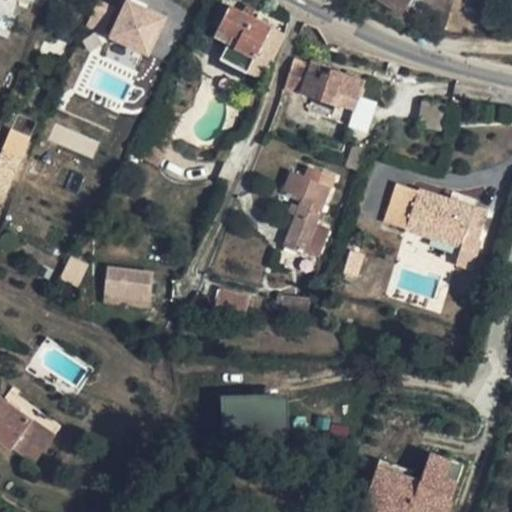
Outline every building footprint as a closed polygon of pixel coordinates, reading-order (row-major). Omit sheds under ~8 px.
[(96,0),(94,0),(87,31),(109,36),(117,5),(96,0)] [(130,0),(123,0),(108,40),(150,57),(167,15),(130,0)] [(378,0),(402,15),(412,0),(378,0)] [(287,34),(231,6),(221,27),(217,35),(231,42),(272,64),(287,34)] [(366,80),(311,62),(310,66),(296,62),(288,88),(301,92),(356,110),(366,80)] [(158,97),(144,122),(167,135),(181,110),(158,97)] [(31,140),(12,131),(0,158),(0,197),(4,200),(31,140)] [(366,148),(353,144),(346,166),(358,171),(366,148)] [(311,178),(293,170),(284,191),(303,198),(300,205),(296,216),(284,244),(307,254),(319,224),(333,187),(337,176),(315,168),(311,178)] [(420,189),(397,182),(383,223),(406,230),(420,189)] [(490,211),(420,189),(406,230),(476,252),(490,211)] [(300,205),(293,203),(289,213),(296,216),(300,205)] [(332,229),(319,224),(307,254),(320,258),(332,229)] [(152,274),(110,269),(108,292),(149,297),(152,274)] [(252,296),(221,288),(216,306),(246,315),(252,296)] [(312,299),(283,296),(281,313),(309,316),(312,299)] [(219,395),(220,436),(286,434),(285,393),(219,395)] [(0,395),(0,440),(12,450),(13,449),(35,464),(56,435),(0,395)] [(377,461),(360,511),(447,511),(463,463),(428,452),(421,475),(377,461)]
